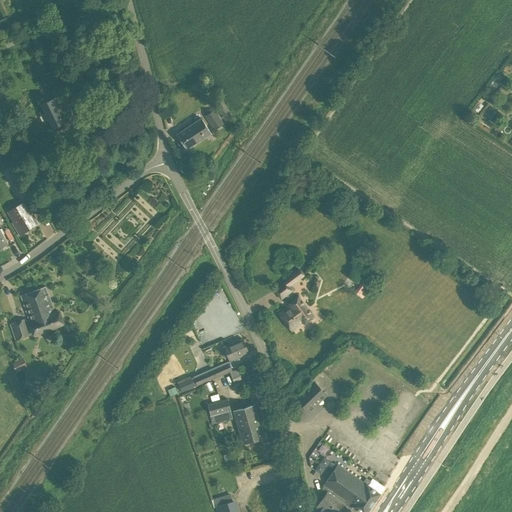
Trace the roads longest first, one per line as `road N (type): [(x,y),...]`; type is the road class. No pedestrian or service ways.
road 1 (unclassified): [(303,511),(270,368),(169,161)]
road 2 (unclassified): [(0,276),(169,161)]
road 3 (unclassified): [(169,161),(126,0)]
road 4 (primary): [(470,386),(379,511)]
road 5 (primary): [(393,511),(470,386)]
road 6 (track): [(446,511),(511,411)]
